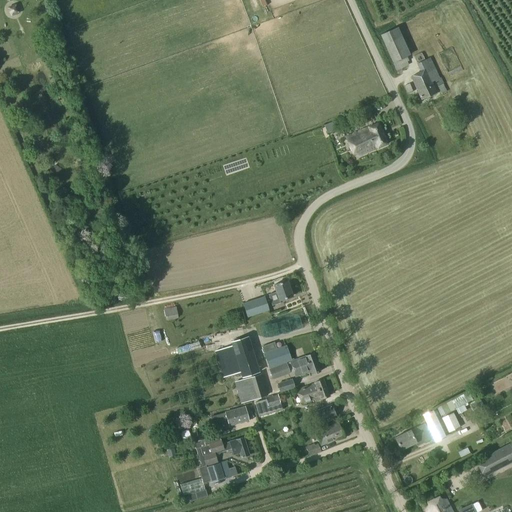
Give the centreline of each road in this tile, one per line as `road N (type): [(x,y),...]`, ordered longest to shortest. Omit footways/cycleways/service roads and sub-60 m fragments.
road 1 (unclassified): [(395,511),(299,242),(301,224),(323,198),(403,155),(400,119),(347,0)]
road 2 (unknown): [(303,261),(201,294),(0,326)]
